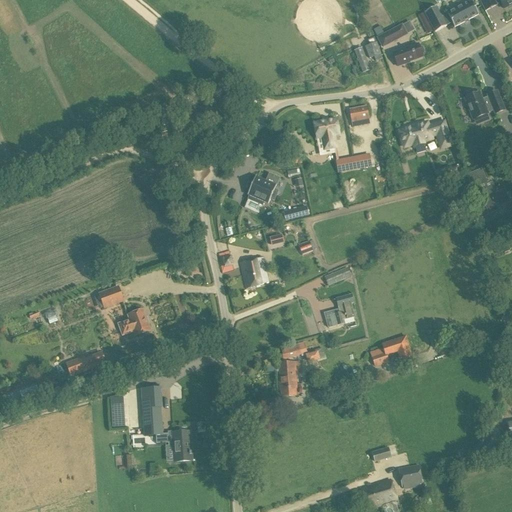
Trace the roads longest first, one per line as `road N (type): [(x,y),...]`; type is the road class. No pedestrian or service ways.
road 1 (unclassified): [(237,511),(224,309),(204,208),(209,172),(274,108),(392,88),(511,27)]
road 2 (unknown): [(227,351),(0,427)]
road 3 (track): [(209,172),(138,147),(0,208)]
road 4 (track): [(127,0),(274,108)]
